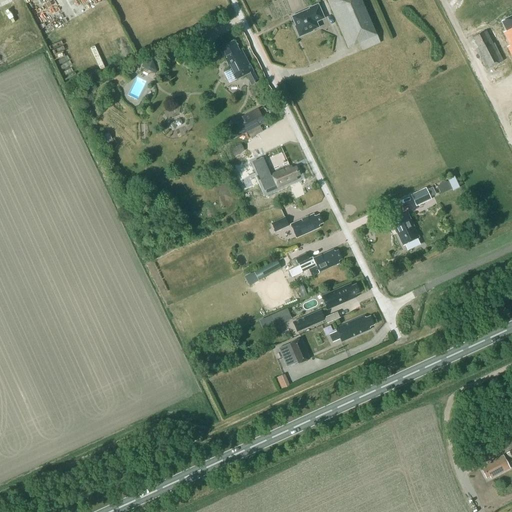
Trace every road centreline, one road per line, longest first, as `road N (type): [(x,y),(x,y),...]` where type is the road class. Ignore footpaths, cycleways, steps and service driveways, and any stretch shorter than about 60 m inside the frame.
road 1 (unknown): [(43,511),(511,296)]
road 2 (trunk): [(109,511),(511,327)]
road 3 (residential): [(403,347),(233,0)]
road 4 (unknown): [(0,493),(167,417),(220,430)]
road 5 (track): [(511,140),(440,0)]
road 6 (unknown): [(412,342),(420,296),(511,253)]
road 7 (track): [(511,370),(448,406),(444,425),(465,476)]
road 8 (track): [(383,306),(511,249)]
